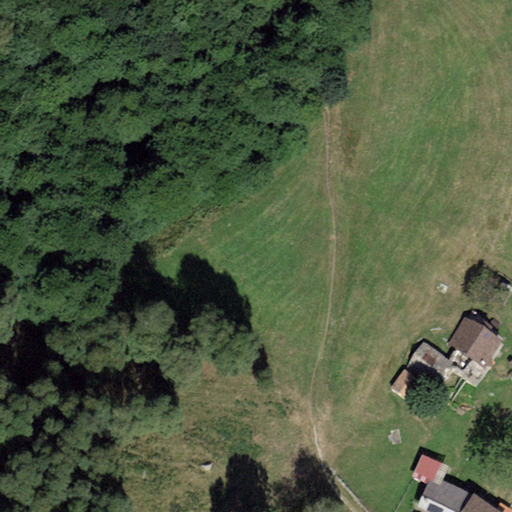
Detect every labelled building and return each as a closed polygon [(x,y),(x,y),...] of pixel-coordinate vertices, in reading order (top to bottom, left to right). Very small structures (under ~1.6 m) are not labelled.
[(453,350),(444,362),(451,367),(475,385),(509,339),(468,309),(443,343),(453,350)] [(402,368),(388,388),(407,401),(423,379),(436,388),(451,367),(444,362),(422,347),(406,371),(402,368)] [(421,452),(409,477),(432,488),(444,463),(421,452)] [(416,511),(458,511),(468,493),(431,476),(414,511),(416,511)] [(500,511),(468,493),(458,511),(500,511)]
